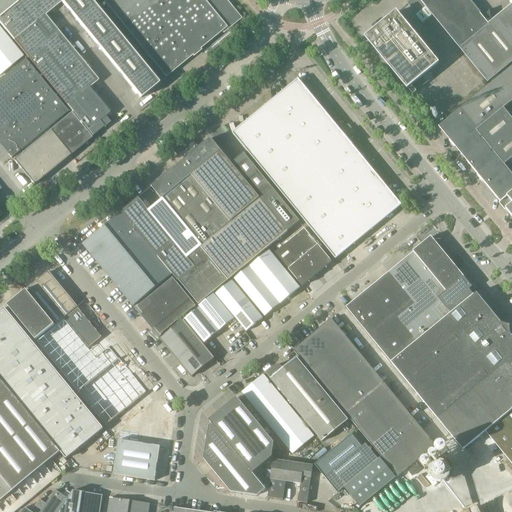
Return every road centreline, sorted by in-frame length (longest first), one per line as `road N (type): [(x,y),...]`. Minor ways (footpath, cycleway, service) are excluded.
road 1 (unclassified): [(192,403),(447,196)]
road 2 (unclassified): [(435,180),(410,191),(299,56),(219,122)]
road 3 (unclassified): [(192,403),(42,227)]
road 4 (unclassified): [(42,227),(201,95)]
road 5 (unclassified): [(408,148),(343,68),(318,23)]
road 6 (residential): [(313,511),(178,493)]
road 7 (unclassified): [(495,254),(508,233),(439,150)]
road 8 (unclassified): [(460,212),(453,239),(511,314)]
